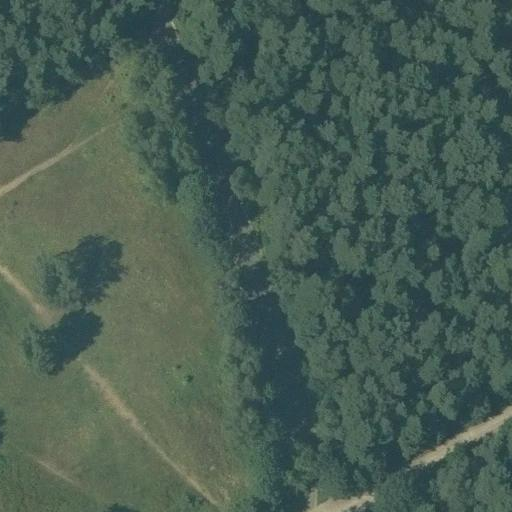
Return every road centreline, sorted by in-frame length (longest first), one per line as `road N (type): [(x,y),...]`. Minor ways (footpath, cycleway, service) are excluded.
road 1 (unclassified): [(161,0),(274,302),(303,436),(301,511)]
road 2 (track): [(511,414),(343,511)]
